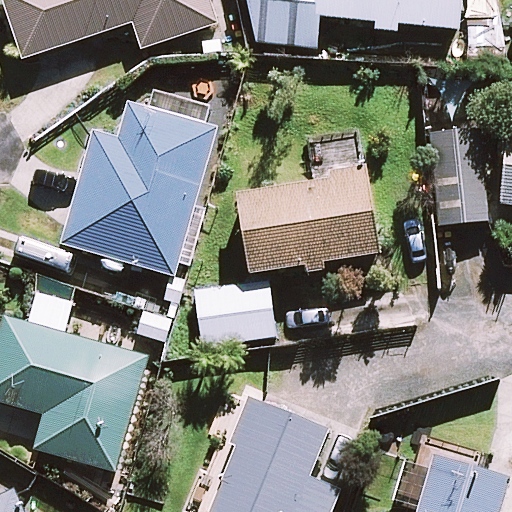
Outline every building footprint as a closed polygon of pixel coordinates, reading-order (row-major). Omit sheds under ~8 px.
[(225,38),(212,0),(23,0),(15,3),(6,6),(28,74),(139,37),(148,63),(225,38)] [(251,0),(264,54),(323,60),(326,32),(320,32),(323,2),(321,0),(251,0)] [(405,40),(466,46),(470,0),(323,0),(323,2),(320,32),(326,32),(382,38),(381,44),(405,47),(405,40)] [(184,289),(224,141),(135,117),(126,152),(99,145),(68,257),(184,289)] [(497,234),(486,142),(437,147),(447,240),(497,234)] [(256,288),(386,269),(374,183),(333,188),(335,198),(245,211),(256,288)] [(210,359),(283,348),(275,291),(202,302),(210,359)] [(176,321),(139,311),(131,341),(168,352),(176,321)] [(124,486),(156,370),(12,329),(0,369),(0,414),(51,429),(41,462),(124,486)] [(244,463),(223,511),(342,511),(346,504),(316,492),(335,446),(256,413),(236,459),(244,463)] [(510,511),(511,507),(511,491),(440,471),(428,511),(510,511)] [(26,511),(23,502),(0,511),(26,511)]
